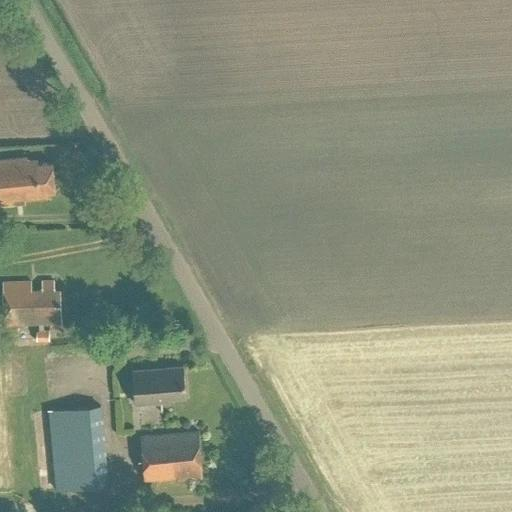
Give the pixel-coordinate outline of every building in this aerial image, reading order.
[(49,196),(49,193),(54,192),(52,164),(38,165),(38,160),(28,161),(27,158),(0,159),(0,202),(26,201),(25,197),(49,196)] [(60,287),(54,288),(54,280),(41,280),(41,288),(31,288),(31,281),(2,282),(4,324),(62,322),(60,287)] [(36,340),(49,340),(49,329),(36,329),(36,340)] [(186,395),(183,364),(133,368),(135,403),(170,400),(170,396),(186,395)] [(108,485),(101,404),(33,410),(40,491),(108,485)] [(202,476),(198,430),(140,435),(144,481),(202,476)]
